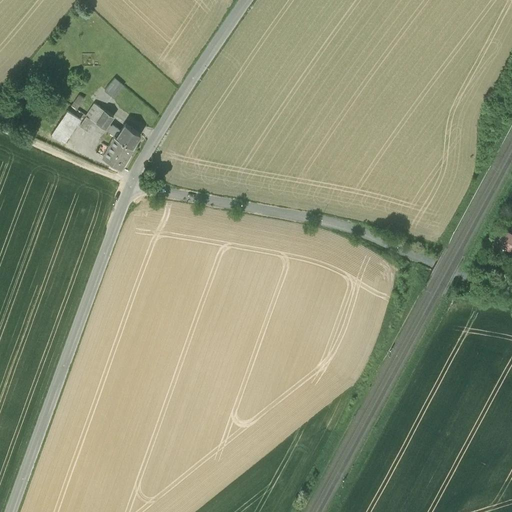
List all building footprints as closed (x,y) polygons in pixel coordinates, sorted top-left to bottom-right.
[(115,78),(105,89),(114,97),(124,86),(115,78)] [(80,93),(72,106),(77,109),(85,97),(80,93)] [(113,115),(95,103),(86,116),(105,128),(115,135),(117,136),(121,130),(112,124),(112,125),(108,123),(113,115)] [(67,110),(51,135),(65,142),(80,119),(67,110)] [(105,128),(86,116),(80,126),(99,138),(105,128)] [(141,133),(126,123),(121,130),(117,136),(133,147),(141,133)] [(117,136),(115,135),(107,148),(101,145),(97,152),(120,167),(133,147),(117,136)] [(511,231),(503,226),(495,240),(511,250),(511,231)]
